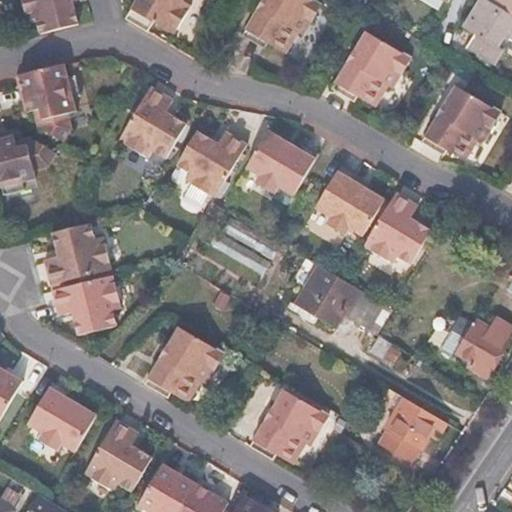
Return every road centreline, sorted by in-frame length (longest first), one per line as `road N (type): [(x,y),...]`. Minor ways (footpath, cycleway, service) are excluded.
road 1 (residential): [(511,213),(441,188),(300,109),(204,84),(126,41),(0,68)]
road 2 (residential): [(2,281),(21,328),(324,511)]
road 3 (residential): [(354,352),(509,444)]
